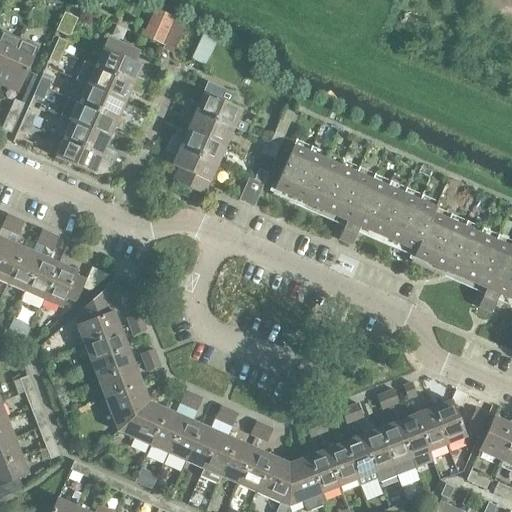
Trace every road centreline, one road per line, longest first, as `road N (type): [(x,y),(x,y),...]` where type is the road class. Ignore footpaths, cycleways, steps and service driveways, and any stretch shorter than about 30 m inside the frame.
road 1 (residential): [(511,392),(444,364),(408,314),(216,231)]
road 2 (residential): [(293,370),(206,332),(192,301),(216,231)]
road 3 (residential): [(176,67),(113,216)]
road 4 (residential): [(113,216),(0,167)]
